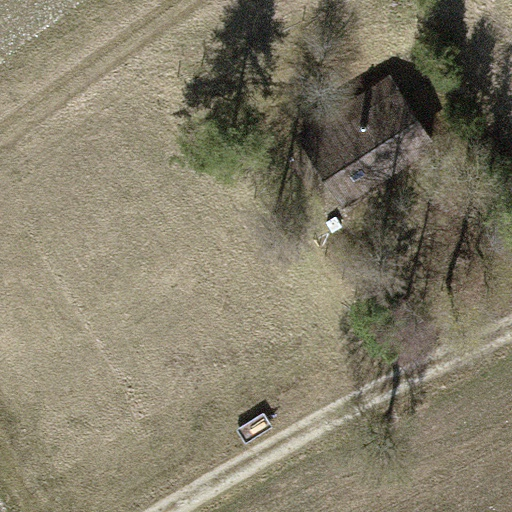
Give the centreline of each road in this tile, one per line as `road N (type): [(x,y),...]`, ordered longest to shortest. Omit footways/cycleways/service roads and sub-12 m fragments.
road 1 (track): [(180,0),(0,137),(0,461),(23,511)]
road 2 (track): [(185,511),(450,364),(511,338)]
road 3 (track): [(450,364),(357,234)]
